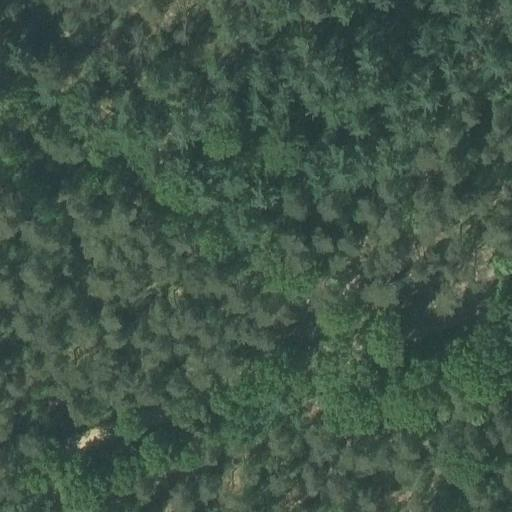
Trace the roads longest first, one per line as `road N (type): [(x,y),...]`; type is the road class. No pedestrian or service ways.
road 1 (track): [(511,298),(0,470)]
road 2 (track): [(508,0),(464,64),(392,205),(375,346)]
road 3 (track): [(167,172),(337,303),(375,346)]
road 4 (track): [(375,346),(392,353),(496,511)]
road 5 (track): [(0,49),(167,172)]
